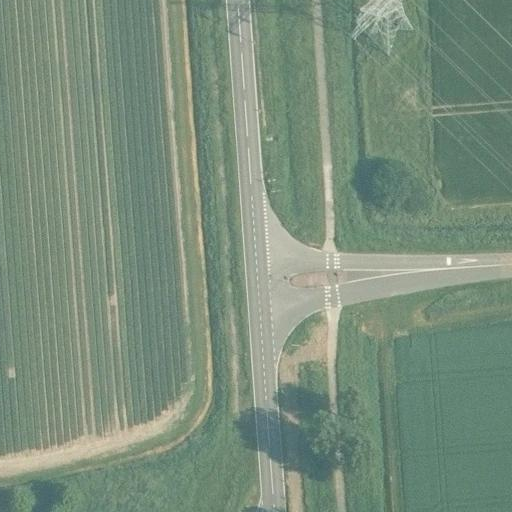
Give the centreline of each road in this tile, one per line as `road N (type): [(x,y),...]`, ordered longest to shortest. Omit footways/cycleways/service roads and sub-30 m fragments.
road 1 (secondary): [(255,264),(236,0)]
road 2 (secondary): [(272,511),(258,306)]
road 3 (unclassified): [(258,306),(331,298),(406,271)]
road 4 (unclassified): [(406,271),(330,261),(255,264)]
